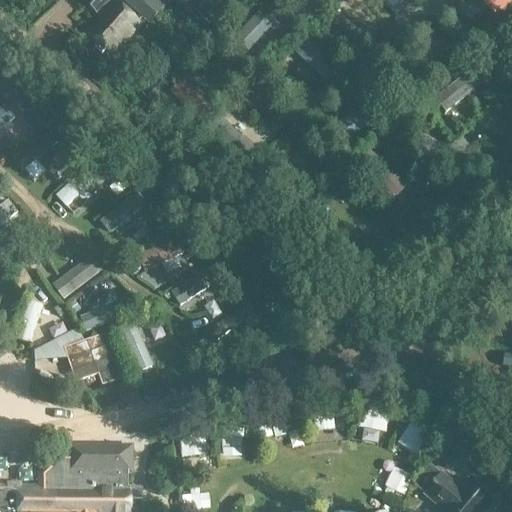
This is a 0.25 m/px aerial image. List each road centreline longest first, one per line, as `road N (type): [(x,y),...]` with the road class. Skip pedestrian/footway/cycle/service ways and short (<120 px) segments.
road 1 (track): [(399,358),(0,18)]
road 2 (track): [(399,358),(0,442)]
road 3 (track): [(399,358),(511,251)]
road 4 (unclassified): [(511,449),(399,358)]
